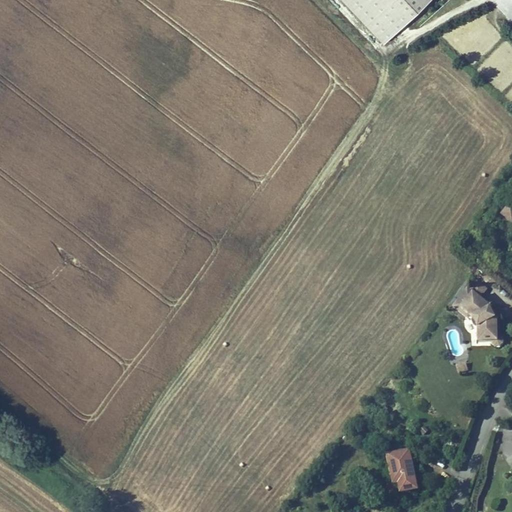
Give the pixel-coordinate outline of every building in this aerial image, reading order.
[(341,0),(383,44),(429,0),(341,0)] [(511,225),(511,206),(510,205),(501,217),(511,225)] [(473,286),(484,293),(487,287),(477,280),(473,286)] [(470,317),(482,302),(475,295),(460,313),(472,323),(475,320),(470,317)] [(504,329),(495,312),(482,302),(470,317),(475,320),(479,324),(477,326),(481,333),(483,334),(484,348),(497,347),(498,349),(500,350),(504,350),(506,349),(507,347),(507,343),(504,343),(504,329)] [(409,480),(414,479),(409,457),(405,459),(409,480)] [(397,499),(417,495),(414,479),(409,480),(405,459),(392,461),(394,468),(390,469),(397,499)] [(397,499),(390,469),(386,470),(392,500),(397,499)]
